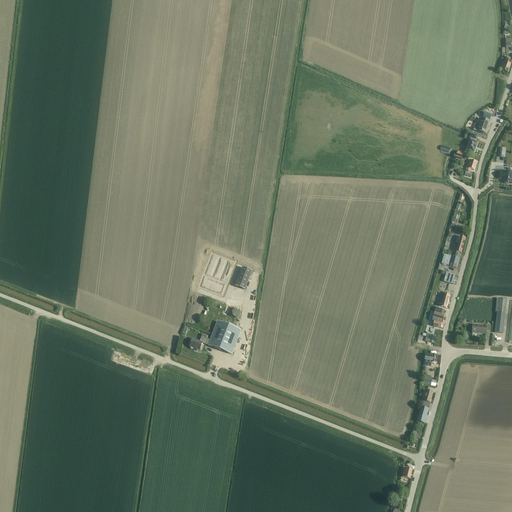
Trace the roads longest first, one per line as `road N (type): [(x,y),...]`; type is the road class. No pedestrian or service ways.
road 1 (track): [(420,460),(0,295)]
road 2 (residential): [(449,356),(445,326),(470,239),(477,176),(511,73)]
road 3 (unclassified): [(407,511),(449,356)]
